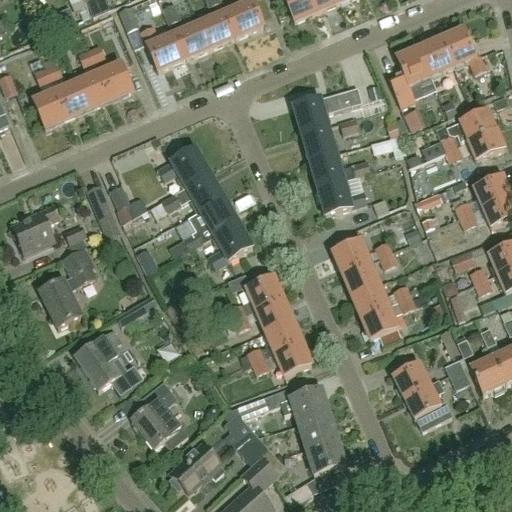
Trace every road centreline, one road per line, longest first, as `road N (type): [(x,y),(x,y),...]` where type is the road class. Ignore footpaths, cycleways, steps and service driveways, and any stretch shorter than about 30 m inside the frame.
road 1 (residential): [(400,496),(228,101)]
road 2 (residential): [(228,101),(460,0)]
road 3 (residential): [(138,511),(33,373),(0,303)]
road 4 (residential): [(0,197),(228,101)]
road 5 (residential): [(400,496),(511,437)]
